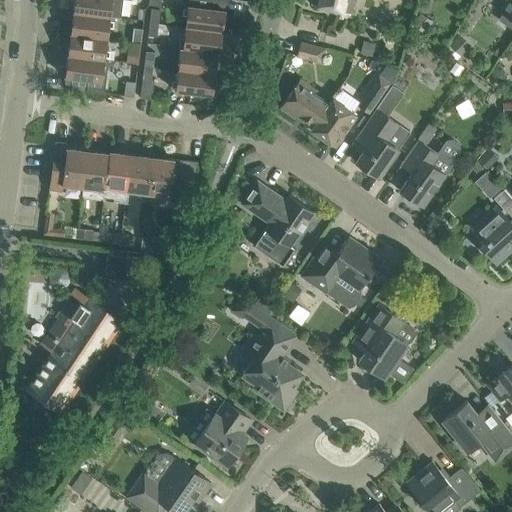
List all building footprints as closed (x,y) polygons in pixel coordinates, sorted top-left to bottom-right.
[(76,0),(75,13),(110,18),(110,17),(121,18),(123,0),(76,0)] [(209,7),(210,0),(191,0),(188,27),(222,31),(223,26),(221,25),(223,9),(209,7)] [(312,0),(311,3),(350,14),(354,0),(312,0)] [(511,0),(505,0),(498,9),(502,12),(498,19),(511,28),(511,0)] [(158,24),(160,9),(151,8),(150,23),(158,24)] [(107,40),(110,18),(75,13),(73,28),(71,28),(70,35),(107,40)] [(433,22),(421,13),(412,24),(424,33),(433,22)] [(157,37),(158,24),(150,23),(148,36),(157,37)] [(222,37),(222,31),(188,27),(186,49),(216,52),(218,53),(220,36),(222,37)] [(132,43),(141,44),(142,29),(133,28),(132,43)] [(104,61),(105,60),(107,40),(70,35),(70,39),(71,39),(69,56),(104,61)] [(471,46),(459,35),(445,49),(457,60),(471,46)] [(360,54),(372,57),(376,43),(364,39),(360,54)] [(325,49),(320,48),(301,42),(297,56),(321,62),(325,49)] [(139,56),(141,44),(132,43),(130,55),(139,56)] [(214,68),(216,52),(186,49),(181,49),(178,69),(215,73),(216,68),(214,68)] [(153,67),(155,52),(146,51),(144,66),(153,67)] [(66,71),(63,88),(91,92),(104,93),(109,60),(105,60),(104,61),(69,56),(67,71),(66,71)] [(151,79),(153,67),(144,66),(143,78),(151,79)] [(214,79),(215,73),(178,69),(175,91),(210,95),(212,79),(214,79)] [(369,113),(395,75),(386,69),(381,76),(379,75),(357,105),(369,113)] [(498,83),(508,77),(503,69),(493,74),(498,83)] [(313,90),(314,89),(300,79),(280,107),(295,117),(296,116),(313,127),(330,102),(313,90)] [(335,146),(346,130),(358,113),(334,97),(330,102),(313,127),(311,129),(335,146)] [(504,116),(511,114),(511,102),(503,103),(504,116)] [(410,132),(398,123),(399,123),(378,108),(359,135),(369,142),(356,161),(379,177),(399,148),(399,147),(410,132)] [(429,123),(419,139),(426,144),(437,128),(429,123)] [(439,150),(438,152),(426,144),(419,139),(401,165),(411,172),(399,190),(422,206),(446,173),(451,171),(455,165),(454,159),(461,150),(460,144),(452,139),(446,139),(439,150)] [(86,196),(91,150),(82,149),(82,151),(66,149),(67,143),(55,142),(49,189),(62,190),(63,184),(65,185),(65,186),(83,188),(82,196),(86,196)] [(487,169),(499,158),(489,149),(478,160),(487,169)] [(107,199),(113,153),(109,153),(109,155),(93,152),(93,151),(91,150),(86,196),(107,199)] [(130,191),(134,154),(126,153),(125,155),(113,153),(107,199),(125,201),(126,191),(130,191)] [(151,194),(156,158),(136,156),(137,154),(134,154),(130,191),(151,194)] [(185,202),(187,183),(195,184),(198,162),(169,158),(168,160),(156,158),(151,194),(169,196),(169,201),(185,202)] [(289,194),(284,202),(279,199),(281,196),(257,180),(241,203),(269,223),(254,246),(282,266),(295,248),(290,245),(314,211),(289,194)] [(494,198),(505,211),(511,204),(511,198),(504,190),(494,198)] [(511,216),(510,218),(502,209),(476,233),(485,243),(481,246),(496,262),(511,246),(511,216)] [(44,234),(64,236),(65,230),(53,228),(54,214),(47,213),(44,234)] [(123,244),(124,235),(119,234),(120,226),(114,225),(113,234),(102,232),(101,241),(123,244)] [(102,232),(99,232),(93,231),(93,230),(77,228),(76,238),(101,241),(102,232)] [(124,235),(123,244),(133,245),(135,236),(124,235)] [(162,239),(161,239),(143,236),(141,246),(161,249),(162,239)] [(361,287),(368,276),(380,260),(348,238),(336,254),(322,244),(302,273),(326,290),(339,272),(361,287)] [(130,281),(131,272),(142,274),(144,259),(107,254),(104,278),(130,281)] [(148,260),(147,268),(155,269),(156,261),(148,260)] [(285,297),(293,302),(301,290),(293,284),(285,297)] [(389,304),(397,294),(387,287),(380,297),(389,304)] [(40,342),(54,352),(29,389),(61,409),(121,320),(75,289),(40,342)] [(278,321),(261,310),(241,296),(232,309),(243,317),(244,315),(262,327),(245,351),(253,357),(242,372),(255,381),(252,386),(284,408),(297,389),(293,386),(301,374),(279,358),(289,343),(271,331),(278,321)] [(404,321),(379,303),(362,328),(374,337),(358,360),(384,378),(408,343),(395,334),(404,321)] [(511,363),(487,384),(500,400),(506,395),(511,402),(511,363)] [(511,432),(506,426),(494,410),(482,420),(466,400),(442,420),(454,436),(467,451),(480,441),(488,451),(511,432)] [(251,419),(235,408),(225,401),(216,414),(206,408),(186,436),(194,442),(227,466),(248,436),(242,432),(251,419)] [(122,412),(106,435),(115,441),(131,418),(122,412)] [(211,482),(195,471),(174,457),(159,480),(144,470),(127,495),(150,511),(159,511),(165,504),(176,511),(184,511),(197,494),(201,497),(211,482)] [(480,490),(474,483),(461,467),(447,479),(432,461),(406,482),(429,511),(440,511),(456,500),(461,506),(480,490)]
